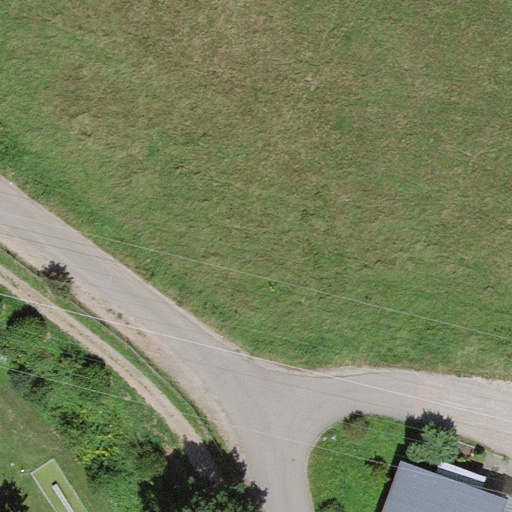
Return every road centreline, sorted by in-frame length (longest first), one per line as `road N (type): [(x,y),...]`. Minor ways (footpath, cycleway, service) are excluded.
road 1 (residential): [(274,511),(265,382),(0,199)]
road 2 (track): [(511,431),(442,407),(265,382)]
